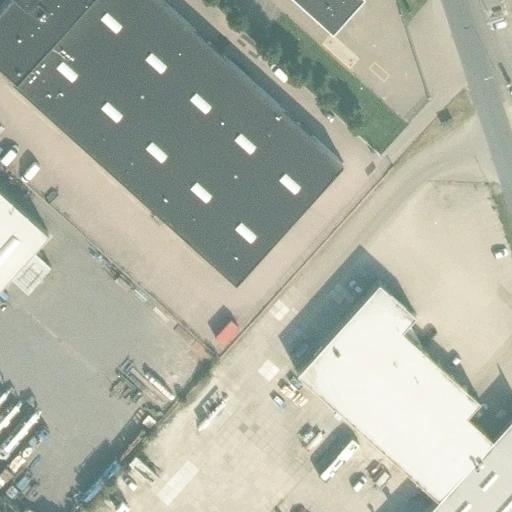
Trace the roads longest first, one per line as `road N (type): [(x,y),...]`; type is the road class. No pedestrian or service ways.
road 1 (unknown): [(182,0),(297,103),(354,171),(476,71)]
road 2 (unknown): [(383,212),(175,449)]
road 3 (unknown): [(511,401),(383,212)]
road 4 (unclassified): [(511,185),(453,0)]
road 5 (unknown): [(493,126),(440,159),(383,212)]
